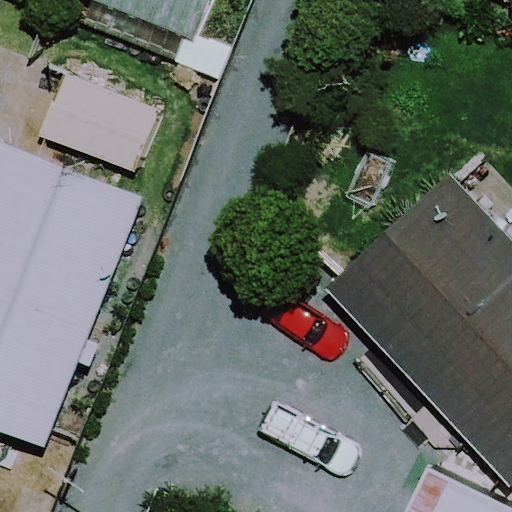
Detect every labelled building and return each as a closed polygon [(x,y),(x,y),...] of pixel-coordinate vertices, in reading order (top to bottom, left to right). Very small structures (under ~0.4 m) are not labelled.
[(241,40),(212,29),(222,0),(85,0),(145,23),(134,52),(224,86),(241,40)] [(164,111),(63,76),(43,134),(144,170),(164,111)] [(142,197),(0,143),(0,429),(49,448),(142,197)] [(511,210),(494,228),(443,174),(325,285),(511,483),(511,482),(511,210)] [(511,511),(456,484),(442,511),(511,511)]
